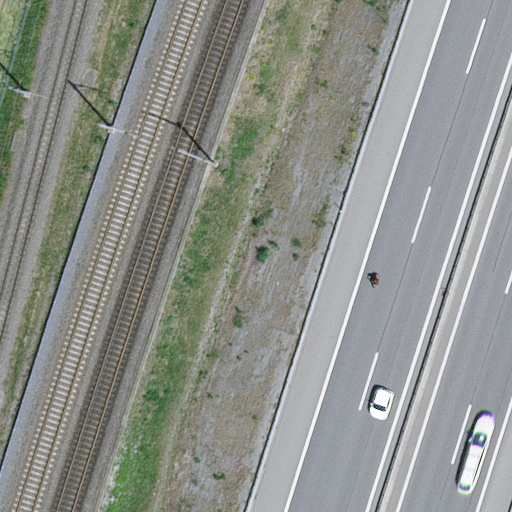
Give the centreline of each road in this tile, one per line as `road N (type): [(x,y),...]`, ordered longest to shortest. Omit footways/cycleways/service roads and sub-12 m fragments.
road 1 (motorway): [(490,0),(328,511)]
road 2 (motorway): [(438,511),(511,273)]
